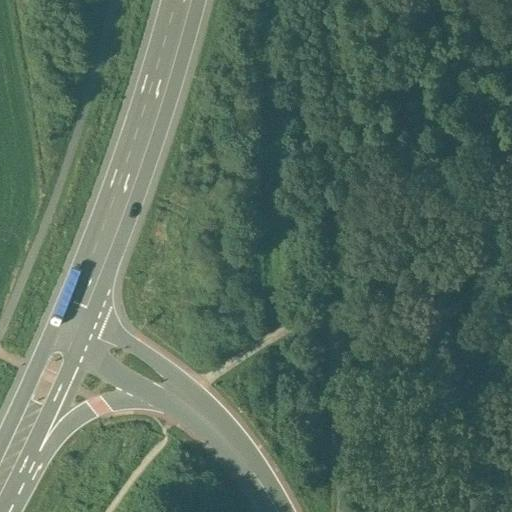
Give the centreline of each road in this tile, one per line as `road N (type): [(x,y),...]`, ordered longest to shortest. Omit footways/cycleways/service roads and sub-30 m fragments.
road 1 (primary): [(181,0),(121,196),(68,329)]
road 2 (primary): [(0,475),(97,404),(180,398)]
road 3 (primary): [(68,329),(0,475)]
road 4 (secondary): [(180,398),(234,447),(277,511)]
road 5 (secondary): [(68,329),(180,398)]
